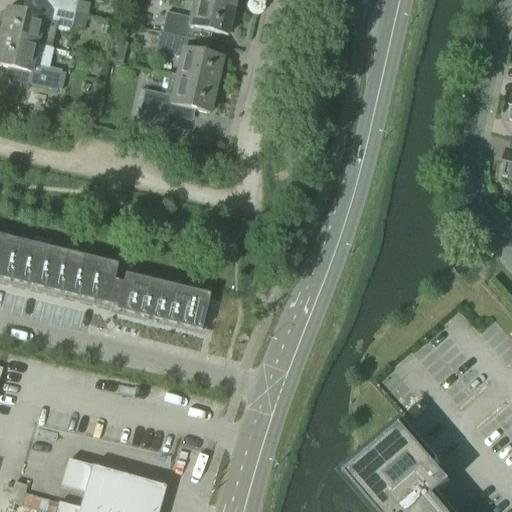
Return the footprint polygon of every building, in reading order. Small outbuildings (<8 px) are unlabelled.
[(46,0),(45,9),(73,16),(76,0),(46,0)] [(193,0),(193,3),(232,12),(233,9),(235,10),(238,8),(240,0),(193,0)] [(161,36),(184,42),(187,31),(210,36),(226,40),(232,12),(193,3),(189,21),(166,16),(161,36)] [(0,15),(0,33),(0,35),(0,39),(48,51),(52,32),(69,36),(73,16),(45,9),(42,22),(5,13),(4,17),(0,15)] [(117,28),(113,43),(122,46),(126,30),(117,28)] [(158,35),(153,55),(180,61),(179,65),(175,81),(214,90),(220,63),(183,55),(186,42),(184,42),(161,36),(158,35)] [(0,68),(7,71),(29,76),(27,88),(55,94),(56,92),(59,76),(60,73),(49,70),(53,52),(48,51),(0,39),(0,68)] [(59,76),(56,92),(61,93),(64,77),(59,76)] [(137,119),(136,124),(164,131),(166,119),(169,109),(193,114),(208,117),(214,90),(175,81),(172,95),(171,101),(163,99),(143,94),(139,113),(137,119)] [(511,157),(509,157),(509,159),(507,158),(503,178),(504,178),(504,181),(511,182),(511,157)] [(0,239),(0,282),(115,310),(114,314),(200,334),(208,298),(123,277),(121,287),(112,284),(116,268),(0,239)] [(402,430),(368,459),(345,479),(372,511),(444,511),(445,511),(444,510),(443,511),(439,507),(440,506),(440,505),(439,506),(435,501),(451,487),(436,470),(440,467),(439,466),(434,470),(431,465),(434,463),(433,462),(430,464),(421,454),(424,452),(424,451),(420,454),(416,449),(418,447),(418,446),(416,447),(402,430)] [(158,511),(164,491),(90,470),(82,496),(78,511),(57,505),(55,511),(158,511)]
